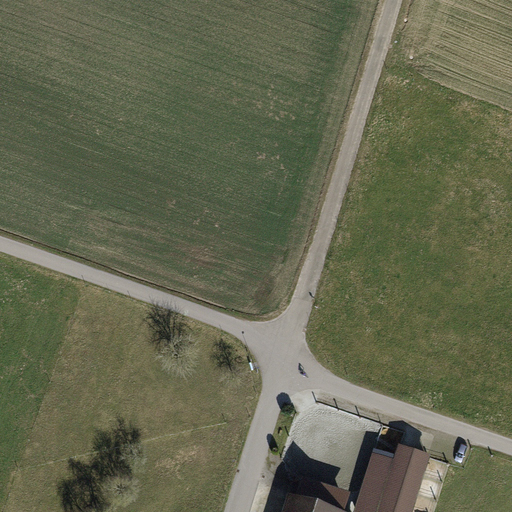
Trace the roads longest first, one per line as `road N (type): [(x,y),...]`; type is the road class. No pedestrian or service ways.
road 1 (track): [(397,0),(286,364)]
road 2 (track): [(0,237),(231,318),(286,364)]
road 3 (unclassified): [(286,364),(511,447)]
road 4 (residential): [(286,364),(238,511)]
